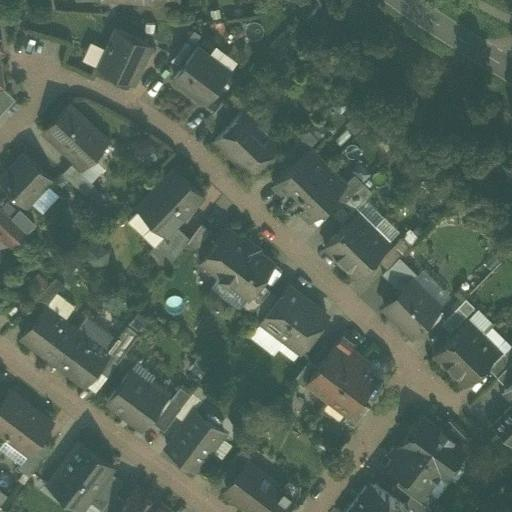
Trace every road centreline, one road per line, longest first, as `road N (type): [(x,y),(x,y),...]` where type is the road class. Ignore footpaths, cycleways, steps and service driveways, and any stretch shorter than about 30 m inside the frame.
road 1 (residential): [(0,131),(43,80),(77,77),(134,108),(188,146),(419,372)]
road 2 (residential): [(0,348),(217,511)]
road 3 (residential): [(313,511),(419,372)]
road 4 (secondary): [(511,72),(402,0)]
